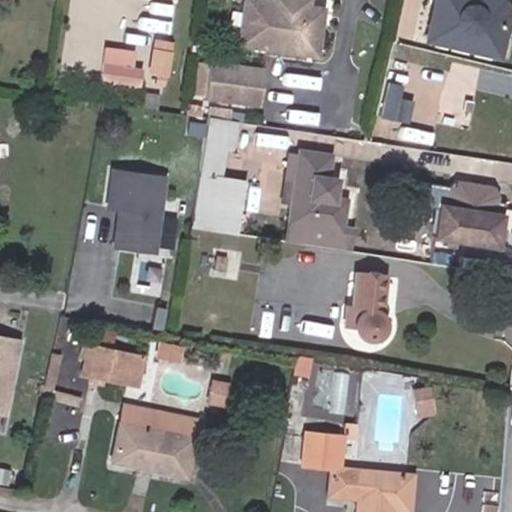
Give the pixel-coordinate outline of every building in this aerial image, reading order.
[(240,0),(237,37),(317,49),(323,3),(304,1),(303,0),(240,0)] [(504,0),(436,0),(428,33),(501,50),(509,14),(509,12),(508,6),(505,1),(504,0)] [(138,77),(144,49),(108,41),(101,69),(138,77)] [(148,65),(169,68),(171,58),(174,44),(152,41),(148,65)] [(205,91),(256,100),(261,65),(210,56),(205,91)] [(112,86),(110,105),(135,109),(137,89),(112,86)] [(196,226),(244,233),(252,177),(230,173),(238,117),(212,114),(196,226)] [(511,154),(511,131),(499,129),(497,152),(511,154)] [(489,159),(492,139),(467,135),(464,155),(489,159)] [(330,201),(334,180),(324,177),(328,158),(300,153),(289,221),(338,228),(342,203),(330,201)] [(152,253),(163,179),(112,172),(107,208),(123,210),(121,224),(116,223),(113,247),(152,253)] [(492,188),(453,181),(446,188),(443,205),(493,213),(496,196),(492,188)] [(494,251),(500,214),(493,213),(443,205),(437,204),(431,240),(494,251)] [(353,274),(346,323),(356,326),(356,331),(358,335),(362,338),(366,340),(371,339),(375,337),(378,333),(380,329),(379,324),(377,319),(383,279),(353,274)] [(0,411),(2,412),(15,342),(0,339),(0,411)] [(176,360),(179,345),(164,343),(161,357),(176,360)] [(95,345),(89,376),(139,387),(146,358),(95,345)] [(49,355),(39,399),(78,408),(80,397),(50,390),(57,358),(49,355)] [(403,442),(408,374),(364,370),(360,421),(353,421),(352,438),(403,442)] [(221,406),(226,385),(214,382),(209,404),(221,406)] [(427,389),(411,393),(415,406),(429,402),(427,389)] [(183,477),(195,421),(122,408),(112,462),(183,477)] [(334,428),(332,439),(344,441),(346,430),(334,428)] [(332,439),(306,435),(302,465),(331,470),(327,498),(359,503),(357,511),(407,511),(411,478),(339,471),(344,441),(332,439)] [(0,468),(0,482),(6,483),(8,470),(0,468)]
